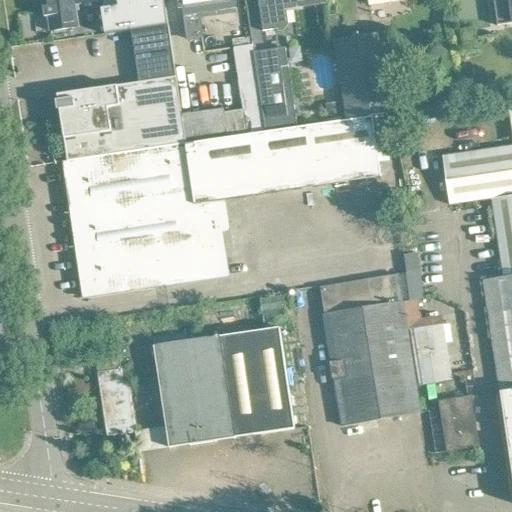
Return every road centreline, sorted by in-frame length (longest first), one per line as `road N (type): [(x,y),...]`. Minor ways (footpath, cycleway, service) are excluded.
road 1 (residential): [(55,499),(23,291)]
road 2 (unclassified): [(23,291),(0,148)]
